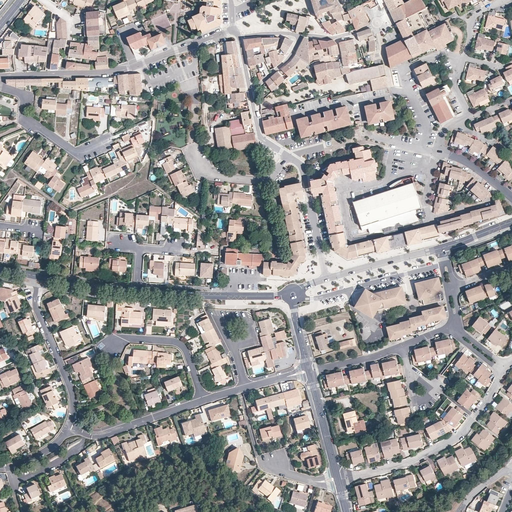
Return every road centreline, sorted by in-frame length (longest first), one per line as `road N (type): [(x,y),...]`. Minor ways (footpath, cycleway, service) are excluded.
road 1 (residential): [(0,76),(110,72),(234,29)]
road 2 (residential): [(431,171),(340,186),(352,242),(430,220)]
road 3 (residential): [(503,372),(449,443),(411,462),(337,480)]
road 4 (residential): [(27,274),(71,389),(68,432)]
road 5 (tertiary): [(137,292),(284,294)]
road 6 (residential): [(68,432),(100,437),(203,401)]
road 7 (residential): [(104,142),(76,152),(24,118),(22,94),(3,87)]
road 8 (residential): [(111,346),(123,338),(179,343),(203,401)]
road 9 (residential): [(288,156),(303,173),(325,278)]
